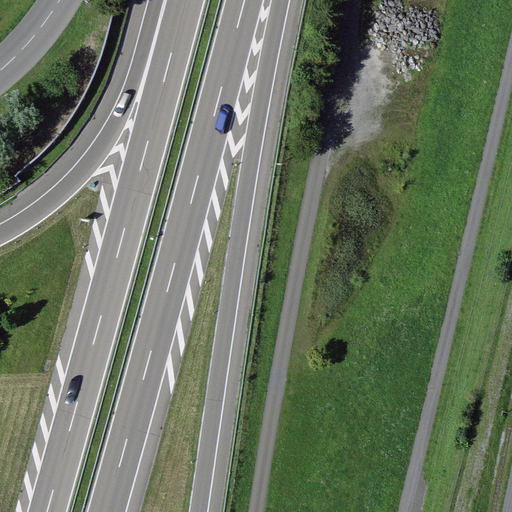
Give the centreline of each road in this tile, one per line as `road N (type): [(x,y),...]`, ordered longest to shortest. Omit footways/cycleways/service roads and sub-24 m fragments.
road 1 (motorway): [(187,0),(48,511)]
road 2 (motorway): [(104,511),(242,0)]
road 3 (motorway): [(198,511),(282,0)]
road 4 (motorway): [(156,0),(120,118),(98,156),(64,194),(0,234)]
